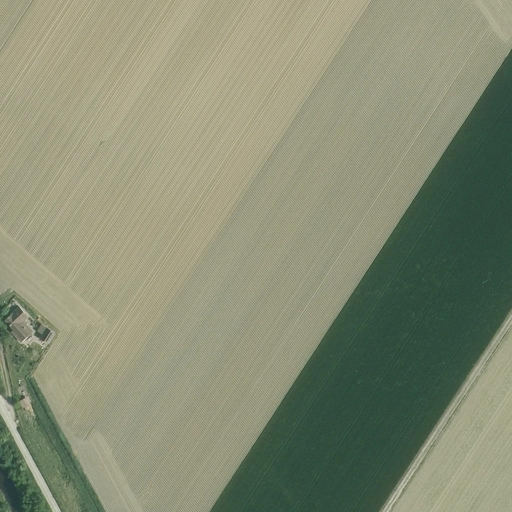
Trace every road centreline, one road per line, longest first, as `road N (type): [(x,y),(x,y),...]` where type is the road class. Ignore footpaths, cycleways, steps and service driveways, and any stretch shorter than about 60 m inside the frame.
road 1 (track): [(511,317),(384,511)]
road 2 (tertiary): [(57,511),(0,403)]
